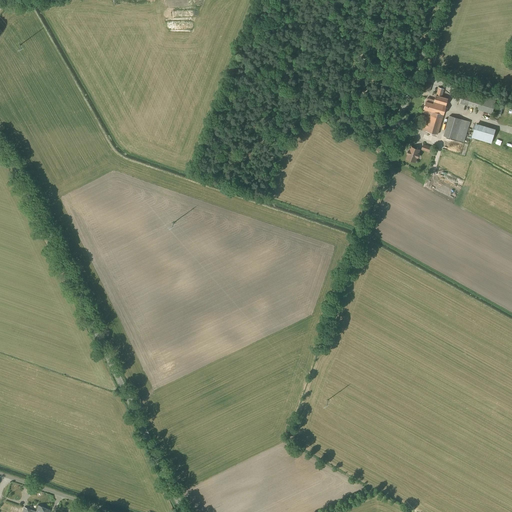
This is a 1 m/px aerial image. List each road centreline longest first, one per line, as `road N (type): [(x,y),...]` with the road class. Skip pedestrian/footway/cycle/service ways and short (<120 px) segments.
road 1 (secondary): [(184,511),(0,144)]
road 2 (track): [(322,339),(395,131)]
road 3 (unclassified): [(395,131),(442,0)]
